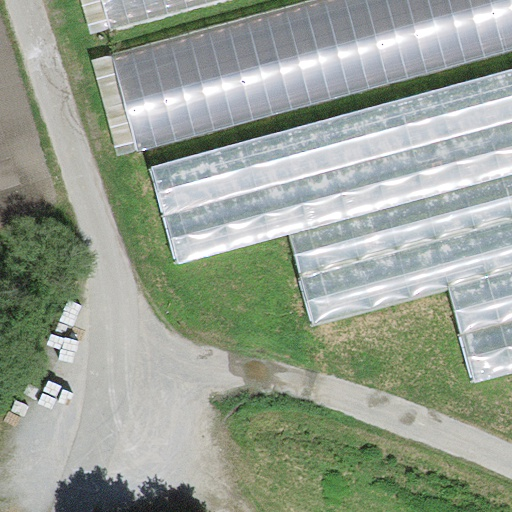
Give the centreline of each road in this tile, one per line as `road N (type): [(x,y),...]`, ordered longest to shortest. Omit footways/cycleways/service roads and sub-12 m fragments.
road 1 (track): [(511,456),(395,401),(150,349),(34,0)]
road 2 (track): [(78,511),(150,349)]
